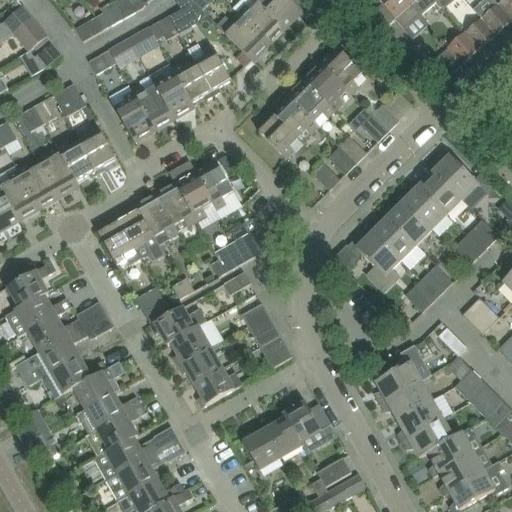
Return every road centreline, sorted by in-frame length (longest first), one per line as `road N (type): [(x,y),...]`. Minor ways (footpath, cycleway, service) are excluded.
road 1 (residential): [(320,236),(511,53)]
road 2 (residential): [(191,437),(69,231)]
road 3 (residential): [(401,511),(315,367)]
road 4 (residential): [(211,127),(311,40),(327,11)]
road 5 (residential): [(320,236),(211,127)]
road 6 (residential): [(191,437),(315,367)]
road 7 (residential): [(315,367),(308,323),(320,236)]
road 8 (residential): [(140,173),(77,64)]
